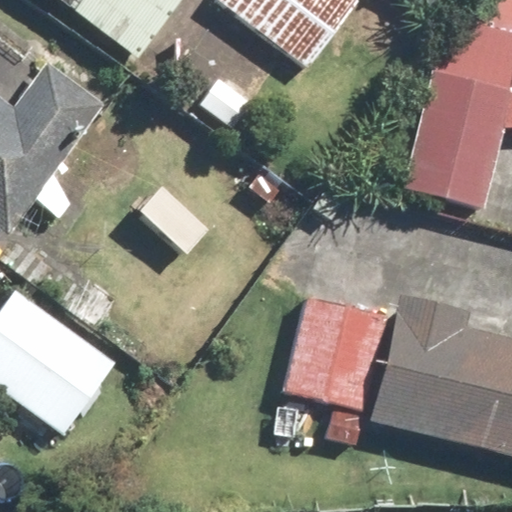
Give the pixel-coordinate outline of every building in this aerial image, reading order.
[(216,0),(216,1),(299,61),(343,0),(216,0)] [(408,0),(425,10),(431,0),(408,0)] [(478,217),(498,127),(511,126),(511,19),(437,23),(440,75),(434,74),(405,200),(478,217)] [(65,157),(96,109),(36,72),(8,116),(0,109),(0,230),(7,236),(65,157)] [(511,328),(395,297),(361,425),(511,465),(511,328)] [(20,302),(0,328),(0,392),(52,432),(104,366),(20,302)] [(382,320),(302,304),(286,384),(366,400),(382,320)] [(152,444),(151,498),(214,499),(215,445),(152,444)]
